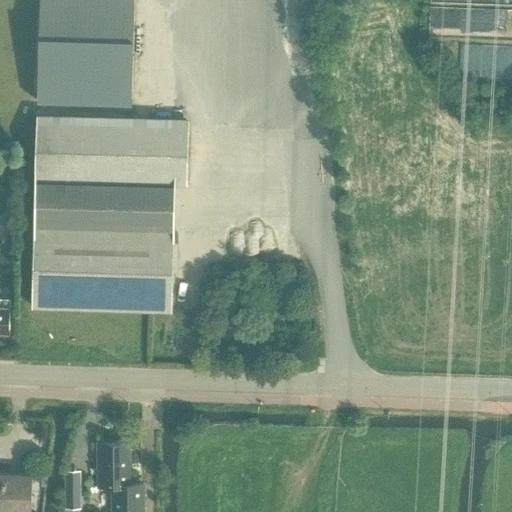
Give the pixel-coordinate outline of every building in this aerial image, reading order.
[(40,0),(38,101),(131,104),(133,0),(40,0)] [(282,0),(283,11),(298,9),(296,0),(282,0)] [(188,122),(36,117),(32,306),(172,313),(175,183),(187,183),(188,122)] [(17,251),(6,240),(0,246),(12,257),(17,251)] [(0,333),(8,333),(9,307),(0,306),(0,333)] [(102,485),(112,485),(129,485),(129,484),(128,472),(128,442),(98,443),(98,485),(102,485)] [(0,472),(0,511),(30,511),(32,474),(0,472)] [(129,485),(112,485),(112,511),(142,511),(142,485),(143,483),(129,484),(129,485)] [(80,490),(66,490),(66,507),(80,507),(80,490)]
